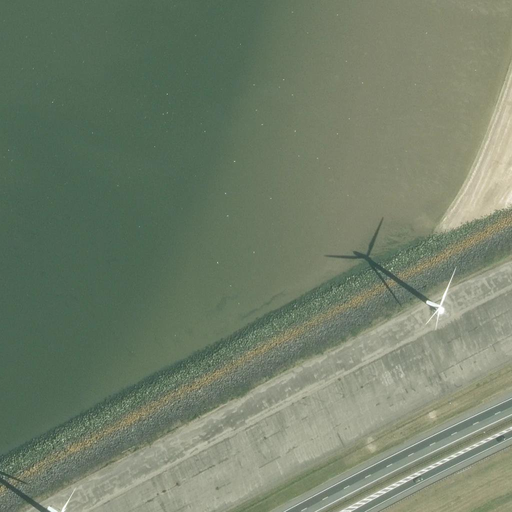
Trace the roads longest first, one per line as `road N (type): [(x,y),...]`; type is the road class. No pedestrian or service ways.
road 1 (trunk): [(511,406),(300,511)]
road 2 (trunk): [(358,511),(511,433)]
